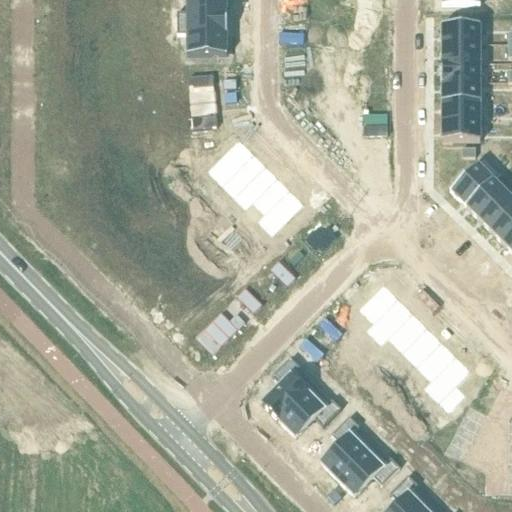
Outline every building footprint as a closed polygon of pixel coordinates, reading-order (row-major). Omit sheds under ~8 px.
[(47,0),(47,18),(83,18),(83,0),(47,0)] [(186,0),(187,15),(187,16),(227,16),(226,0),(186,0)] [(441,0),(441,9),(480,9),(479,0),(441,0)] [(146,7),(134,7),(134,15),(146,15),(146,7)] [(146,15),(134,15),(134,23),(146,23),(146,15)] [(177,15),(177,38),(187,38),(187,37),(227,37),(227,16),(187,16),(187,15),(177,15)] [(47,18),(47,35),(83,35),(83,18),(47,18)] [(441,28),(441,47),(480,47),(480,28),(441,28)] [(164,29),(152,29),(152,37),(164,37),(164,29)] [(47,35),(48,52),(84,52),(83,35),(47,35)] [(164,37),(152,37),(152,45),(164,45),(164,37)] [(187,37),(187,38),(187,59),(227,59),(227,37),(187,37)] [(146,41),(134,41),(134,49),(146,49),(146,41)] [(440,66),(440,67),(480,67),(480,47),(441,47),(441,66),(440,66)] [(146,49),(134,49),(134,57),(146,57),(146,49)] [(48,52),(48,69),(52,69),(84,69),(84,52),(48,52)] [(440,67),(440,87),(480,86),(480,67),(440,67)] [(52,69),(52,86),(88,86),(88,69),(84,69),(52,69)] [(146,75),(134,75),(134,83),(146,83),(146,75)] [(146,83),(134,83),(134,91),(146,91),(146,83)] [(52,86),(52,103),(88,103),(88,86),(52,86)] [(440,87),(440,88),(441,88),(441,106),(480,106),(480,86),(440,87)] [(52,103),(52,119),(88,119),(88,103),(52,103)] [(441,106),(441,126),(480,126),(480,106),(441,106)] [(146,108),(134,108),(134,116),(146,117),(146,108)] [(146,117),(134,116),(134,125),(146,125),(146,117)] [(52,119),(52,141),(88,141),(88,119),(52,119)] [(441,126),(441,145),(480,145),(480,126),(441,126)] [(239,141),(206,174),(222,189),(254,157),(239,141)] [(475,151),(462,152),(462,162),(475,161),(475,151)] [(78,170),(54,181),(62,202),(97,187),(88,166),(104,159),(104,154),(78,154),(78,170)] [(254,157),(222,189),(233,201),(266,168),(254,157)] [(484,161),(450,194),(466,210),(500,177),(484,161)] [(266,168),(233,201),(246,213),(253,206),(252,206),(278,180),(266,168)] [(500,177),(466,210),(478,222),(505,195),(494,184),(500,177)] [(278,180),(252,206),(253,206),(263,217),(264,218),(289,192),(278,180)] [(97,187),(62,202),(71,223),(95,213),(106,223),(124,205),(121,202),(105,208),(97,187)] [(263,217),(256,224),(272,240),(286,225),(304,207),(289,192),(264,218),(263,217)] [(511,202),(505,195),(478,222),(490,234),(511,211),(511,202)] [(202,196),(194,203),(201,210),(208,202),(202,196)] [(214,208),(206,215),(213,221),(220,214),(214,208)] [(511,211),(490,234),(502,246),(511,235),(511,211)] [(220,214),(213,221),(219,228),(226,220),(220,214)] [(115,232),(94,251),(110,266),(140,239),(115,215),(106,223),(115,232)] [(234,235),(227,243),(233,249),(240,241),(234,235)] [(511,235),(502,246),(511,256),(511,257),(511,258),(511,235)] [(140,239),(110,266),(127,282),(147,263),(156,271),(165,263),(140,239)] [(240,241),(233,249),(239,255),(247,247),(240,241)] [(165,280),(145,299),(162,315),(191,288),(165,263),(156,272),(165,280)] [(359,291),(341,309),(366,334),(398,301),(383,286),(369,301),(359,291)] [(191,288),(161,315),(178,332),(199,313),(208,321),(217,313),(191,288)] [(398,301),(366,334),(381,349),(388,342),(387,341),(413,316),(398,301)] [(413,316),(387,341),(388,342),(402,355),(427,330),(413,316)] [(427,330),(402,355),(416,370),(442,345),(427,330)] [(343,344),(336,352),(342,358),(349,350),(343,344)] [(442,345),(416,370),(430,384),(431,384),(456,359),(442,345)] [(349,350),(342,358),(348,364),(356,356),(349,350)] [(430,384),(423,391),(449,416),(466,398),(457,389),(471,374),(456,359),(431,384),(430,384)] [(281,389),(262,408),(278,425),(313,389),(298,374),(300,371),(290,362),(272,380),(281,389)] [(376,369),(368,377),(374,383),(382,376),(376,369)] [(382,376),(374,383),(380,389),(388,382),(382,376)] [(313,389),(278,425),(295,442),(314,423),(323,431),(341,413),(332,403),(329,405),(313,389)] [(390,389),(385,395),(390,401),(396,395),(390,389)] [(404,398),(397,406),(403,412),(411,404),(404,398)] [(339,447),(320,467),(337,483),(372,448),(357,433),(359,430),(349,421),(331,439),(339,447)] [(372,448),(337,483),(354,500),(373,481),(382,490),(400,472),(391,462),(388,464),(372,448)] [(398,506),(392,511),(426,511),(431,507),(415,491),(418,489),(408,480),(390,498),(398,506)] [(504,496),(496,496),(496,508),(504,508),(504,496)]
